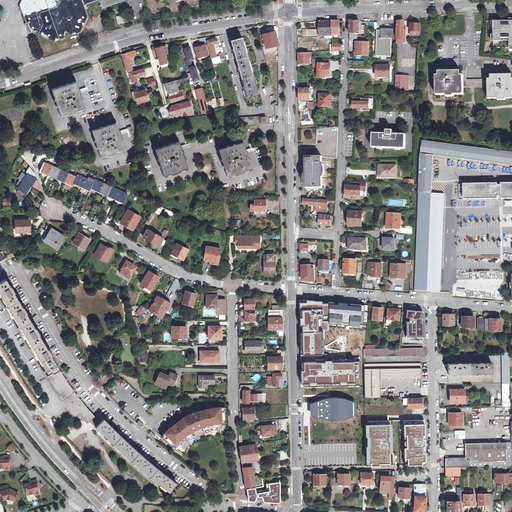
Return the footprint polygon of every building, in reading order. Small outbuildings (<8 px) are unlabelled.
[(21,0),(20,4),(19,5),(26,24),(24,25),(28,34),(31,33),(36,31),(40,33),(39,35),(54,42),(66,38),(65,35),(66,32),(70,33),(71,36),(81,33),(89,17),(88,14),(84,5),(83,1),(86,0),(88,1),(91,0),(99,0),(102,8),(125,0),(175,0),(176,2),(181,0),(21,0)] [(511,20),(511,21),(493,21),(494,48),(510,47),(510,50),(511,49),(511,20)] [(307,36),(326,35),(325,21),(323,21),(319,21),(320,29),(318,29),(307,30),(307,36)] [(360,21),(350,21),(350,33),(356,34),(361,34),(361,32),(361,28),(359,28),(360,21)] [(396,41),(396,44),(403,44),(403,42),(404,42),(405,41),(405,40),(405,39),(405,29),(405,25),(403,25),(404,21),(400,21),(397,21),(397,25),(397,39),(396,39),(396,41)] [(391,57),(392,30),(376,29),(375,56),(391,57)] [(265,49),(277,45),(278,45),(277,39),(274,31),(272,32),(262,35),(262,38),(265,49)] [(243,46),(241,38),(230,41),(247,97),(257,94),(257,92),(255,86),(254,84),(254,83),(249,67),(249,65),(249,64),(244,48),(244,47),(243,46)] [(216,58),(217,57),(216,54),(215,55),(212,44),(217,43),(215,39),(206,41),(207,43),(211,58),(212,62),(217,61),(216,58)] [(362,55),(368,55),(368,43),(356,43),(356,54),(362,55)] [(202,44),(193,47),(196,58),(208,55),(205,45),(202,46),(202,44)] [(160,65),(166,64),(165,58),(165,57),(166,56),(164,47),(163,46),(156,48),(157,51),(156,51),(158,58),(160,65)] [(188,47),(184,48),(187,61),(191,59),(192,58),(189,48),(188,47)] [(136,55),(134,51),(127,53),(127,54),(122,55),(125,67),(124,67),(125,72),(132,70),(128,57),(136,55)] [(309,64),(309,54),(298,54),(298,64),(309,64)] [(312,59),(312,62),(318,62),(318,78),(330,78),(330,61),(332,61),(332,59),(312,59)] [(187,60),(183,62),(185,68),(189,67),(193,80),(198,79),(194,66),(192,66),(190,60),(187,61),(187,60)] [(390,77),(391,61),(380,61),(380,66),(377,66),(376,77),(390,77)] [(137,80),(136,77),(145,74),(143,69),(126,73),(126,75),(129,74),(131,82),(137,80)] [(464,81),(463,69),(439,70),(439,75),(436,75),(436,94),(447,94),(447,95),(454,95),(454,94),(464,93),(464,88),(464,86),(464,81)] [(511,72),(491,73),(491,80),(488,80),(488,86),(488,88),(488,97),(499,97),(499,99),(507,99),(507,97),(511,96),(511,72)] [(407,76),(395,76),(395,81),(395,89),(407,89),(407,76)] [(153,77),(146,79),(146,80),(148,87),(155,85),(153,77)] [(170,98),(166,99),(167,103),(170,103),(184,99),(184,97),(182,98),(181,92),(179,92),(176,83),(188,80),(188,77),(180,79),(165,83),(170,98)] [(67,113),(68,115),(75,113),(75,111),(85,108),(79,91),(76,81),(52,88),(61,115),(67,113)] [(200,87),(195,89),(198,99),(201,110),(206,108),(205,103),(200,87)] [(309,88),(300,88),(299,100),(310,100),(309,88)] [(145,89),(134,92),(138,103),(148,100),(147,98),(145,92),(145,89)] [(330,107),(330,94),(319,94),(318,106),(330,107)] [(372,109),(373,99),(361,98),(361,97),(353,97),(352,108),(372,109)] [(215,98),(209,100),(211,109),(217,107),(215,98)] [(191,110),(188,101),(171,106),(168,112),(176,117),(186,114),(186,113),(191,110)] [(236,126),(261,124),(260,117),(260,116),(238,117),(236,126)] [(101,157),(108,155),(108,156),(116,154),(116,152),(125,149),(120,133),(116,123),(92,130),(101,157)] [(314,154),(314,157),(321,156),(337,158),(338,127),(317,129),(317,147),(315,147),(314,154)] [(404,149),(405,135),(392,135),(392,132),(382,131),(382,134),(372,134),(372,147),(404,149)] [(171,172),(172,174),(179,172),(178,170),(188,167),(181,147),(179,140),(155,148),(164,174),(171,172)] [(411,283),(411,288),(414,288),(414,290),(440,293),(442,250),(445,195),(431,194),(434,156),(511,165),(511,151),(471,147),(422,140),(415,283),(411,283)] [(228,175),(235,173),(235,175),(243,173),(242,171),(252,168),(246,152),(242,142),(219,150),(228,175)] [(306,188),(308,192),(313,189),(314,192),(316,191),(318,190),(320,190),(320,188),(322,188),(321,156),(314,157),(312,157),(305,157),(306,188)] [(39,170),(48,174),(52,165),(47,163),(43,161),(39,170)] [(27,172),(34,177),(35,174),(29,165),(27,169),(24,173),(26,174),(27,172)] [(52,165),(48,174),(56,177),(60,169),(57,167),(52,165)] [(397,179),(397,177),(381,177),(381,166),(379,166),(378,178),(397,179)] [(381,177),(397,177),(397,166),(381,166),(381,177)] [(56,177),(64,181),(68,172),(62,170),(60,169),(56,177)] [(26,174),(24,173),(21,171),(17,177),(22,180),(26,174)] [(34,177),(27,172),(26,174),(22,180),(30,185),(35,177),(34,177)] [(68,172),(64,181),(66,182),(72,185),(73,182),(76,176),(74,175),(68,172)] [(79,175),(77,174),(76,176),(73,182),(82,186),(86,178),(79,175)] [(92,180),(86,178),(82,186),(90,190),(91,187),(94,181),(92,180)] [(99,191),(103,183),(97,180),(95,179),(94,181),(91,187),(99,191)] [(27,191),(30,185),(22,180),(19,186),(17,188),(24,192),(25,193),(27,191)] [(360,195),(361,190),(361,182),(351,182),(351,186),(346,186),(345,195),(360,195)] [(463,183),(463,199),(498,198),(497,196),(501,196),(501,198),(511,198),(511,182),(501,183),(501,185),(497,185),(497,183),(463,183)] [(107,195),(111,186),(109,185),(103,183),(99,191),(107,195)] [(107,195),(115,198),(119,190),(113,187),(111,186),(107,195)] [(119,190),(115,198),(123,202),(127,194),(125,193),(119,190)] [(316,205),(316,210),(325,211),(325,205),(325,200),(303,198),(303,203),(303,204),(313,205),(316,205)] [(262,200),(258,200),(254,199),(254,204),(250,204),(250,211),(254,211),(265,211),(265,200),(262,200)] [(163,207),(156,204),(152,210),(156,212),(159,214),(163,207)] [(133,231),(141,217),(128,209),(120,223),(123,225),(130,229),(133,231)] [(362,212),(350,211),(349,225),(362,226),(362,212)] [(387,228),(392,228),(392,226),(400,226),(401,214),(387,213),(387,226),(387,228)] [(319,224),(330,225),(331,215),(313,214),(312,218),(312,221),(317,222),(317,223),(319,223),(319,224)] [(28,232),(28,225),(30,225),(30,220),(15,220),(15,232),(28,232)] [(43,241),(57,249),(65,236),(51,228),(43,241)] [(158,246),(163,238),(147,228),(142,236),(158,246)] [(84,249),(89,239),(85,237),(81,234),(78,232),(72,242),(84,249)] [(238,235),(238,247),(253,248),(253,247),(254,247),(254,246),(257,246),(257,243),(261,243),(262,237),(238,235)] [(365,249),(366,238),(348,238),(348,248),(365,249)] [(394,249),(394,238),(383,238),(383,249),(394,249)] [(178,255),(178,256),(183,259),(188,249),(176,243),(172,251),(178,255)] [(107,260),(113,250),(109,247),(108,248),(101,244),(99,246),(94,255),(101,259),(103,257),(107,260)] [(206,246),(203,258),(210,260),(210,262),(217,263),(218,261),(220,248),(206,246)] [(263,256),(264,270),(268,270),(268,273),(275,273),(275,270),(274,256),(273,256),(273,254),(266,254),(266,256),(263,256)] [(362,267),(362,257),(345,256),(345,259),(344,259),(343,273),(349,273),(349,272),(356,272),(356,267),(362,267)] [(129,278),(131,274),(131,275),(137,265),(133,263),(132,263),(126,259),(120,268),(121,269),(119,272),(129,278)] [(319,260),(319,270),(328,270),(329,260),(319,260)] [(368,275),(375,275),(375,277),(381,277),(381,264),(369,263),(368,275)] [(391,277),(400,277),(400,276),(405,276),(406,264),(391,263),(391,275),(391,277)] [(314,281),(314,265),(302,265),(303,280),(314,281)] [(150,291),(159,276),(148,270),(139,285),(150,291)] [(37,358),(46,373),(57,366),(51,355),(52,354),(48,348),(47,349),(45,345),(39,334),(36,327),(35,328),(34,326),(32,324),(26,313),(27,313),(23,306),(22,307),(20,303),(14,292),(15,292),(11,285),(10,286),(6,278),(0,281),(0,297),(8,310),(11,315),(20,331),(24,337),(33,352),(37,358)] [(192,305),(195,293),(190,292),(185,291),(182,302),(192,305)] [(217,299),(217,295),(206,294),(206,305),(206,307),(216,307),(217,299)] [(149,309),(155,313),(163,299),(157,296),(149,309)] [(253,308),(254,299),(245,298),(245,308),(253,308)] [(163,299),(155,313),(161,316),(164,311),(169,303),(163,299)] [(227,299),(217,299),(216,307),(227,307),(227,299)] [(300,300),(302,355),(323,356),(322,332),(329,332),(330,326),(337,326),(337,329),(363,330),(365,305),(300,300)] [(148,309),(144,307),(143,308),(138,315),(142,318),(148,309)] [(227,307),(216,307),(216,315),(225,316),(227,316),(227,307)] [(382,308),(372,307),(371,319),(381,320),(382,308)] [(388,328),(393,329),(394,321),(398,321),(399,309),(387,308),(386,320),(389,320),(388,328)] [(245,309),(241,309),(241,315),(245,315),(245,320),(253,320),(253,315),(255,315),(254,310),(245,310),(245,309)] [(280,309),(268,309),(269,317),(268,317),(268,329),(281,329),(281,317),(280,317),(280,309)] [(421,311),(406,309),(405,317),(409,317),(409,322),(406,322),(407,334),(407,336),(422,335),(422,322),(420,322),(421,311)] [(442,314),(443,324),(454,324),(454,313),(442,314)] [(457,316),(458,327),(473,326),(473,315),(460,315),(460,316),(457,316)] [(484,318),(484,330),(489,330),(489,333),(501,332),(501,318),(484,318)] [(186,337),(186,325),(184,325),(171,325),(171,336),(177,336),(186,337)] [(221,338),(221,326),(208,326),(208,332),(208,338),(221,338)] [(251,349),(261,349),(261,341),(245,341),(245,349),(245,351),(251,351),(251,349)] [(363,357),(416,355),(416,348),(398,348),(381,348),(375,348),(367,349),(364,349),(363,349),(363,357)] [(138,351),(140,363),(151,361),(148,349),(138,351)] [(220,363),(220,351),(200,351),(200,363),(220,363)] [(501,352),(501,383),(509,383),(509,377),(509,365),(509,361),(509,357),(509,352),(501,352)] [(281,368),(281,356),(267,356),(267,367),(281,368)] [(299,372),(301,386),(309,384),(310,388),(317,388),(317,384),(339,384),(339,388),(348,388),(347,385),(361,384),(360,362),(303,364),(303,372),(299,372)] [(491,373),(491,362),(447,363),(447,374),(491,373)] [(363,366),(363,379),(365,398),(381,398),(380,379),(421,378),(420,363),(363,364),(363,366)] [(57,366),(46,373),(48,377),(53,374),(54,375),(60,371),(57,366)] [(75,392),(60,371),(54,375),(53,374),(48,377),(63,401),(75,417),(80,414),(87,422),(89,420),(94,416),(75,392)] [(164,388),(167,383),(172,385),(176,375),(174,374),(169,372),(168,375),(160,372),(154,383),(164,388)] [(278,386),(278,378),(281,378),(281,373),(272,373),(272,376),(272,385),(278,386)] [(204,387),(204,383),(213,383),(213,380),(213,376),(213,375),(198,375),(197,387),(204,387)] [(509,383),(501,383),(502,398),(510,398),(509,383)] [(469,402),(469,389),(456,389),(456,402),(469,402)] [(316,401),(309,404),(311,417),(332,422),(355,418),(356,415),(356,404),(339,396),(330,397),(316,401)] [(402,399),(402,404),(407,404),(407,408),(421,407),(421,398),(402,399)] [(218,424),(222,424),(221,406),(217,406),(213,407),(207,408),(202,409),(197,411),(197,410),(193,411),(188,414),(185,415),(181,417),(182,418),(177,421),(174,423),(168,428),(165,431),(163,433),(161,435),(175,447),(180,441),(186,437),(191,433),(197,430),(203,428),(209,426),(213,425),(218,424)] [(243,419),(243,422),(253,421),(253,418),(254,418),(253,407),(242,408),(243,419)] [(98,412),(94,416),(89,420),(95,428),(105,419),(98,412)] [(462,425),(462,412),(449,412),(449,425),(462,425)] [(430,416),(366,419),(366,467),(430,464),(430,416)] [(111,425),(105,419),(95,428),(113,447),(131,464),(150,480),(169,495),(178,485),(168,476),(169,475),(165,472),(164,473),(158,469),(150,462),(151,460),(147,457),(146,458),(140,454),(132,446),(133,444),(130,441),(128,443),(122,437),(114,429),(116,427),(112,424),(111,425)] [(271,424),(259,425),(259,427),(261,429),(262,437),(273,436),(272,432),(274,431),(274,428),(276,428),(275,424),(271,424)] [(174,448),(175,447),(161,435),(160,437),(174,448)] [(497,466),(506,466),(511,465),(511,446),(510,441),(465,443),(464,448),(464,458),(445,458),(445,467),(445,476),(460,476),(460,467),(476,466),(492,466),(497,466)] [(239,446),(241,462),(248,461),(258,459),(255,443),(239,446)] [(1,457),(0,457),(0,467),(2,468),(4,470),(8,470),(8,462),(9,462),(9,456),(1,456),(1,457)] [(242,467),(245,488),(254,487),(255,487),(254,479),(252,466),(249,466),(242,467)] [(304,471),(304,475),(313,475),(313,485),(325,485),(325,474),(313,474),(313,471),(304,471)] [(373,473),(366,472),(360,472),(360,483),(373,483),(373,473)] [(331,477),(330,485),(337,485),(337,484),(349,484),(349,473),(337,473),(337,477),(331,477)] [(510,481),(510,473),(494,474),(494,482),(510,481)] [(390,476),(380,475),(379,492),(386,493),(386,491),(389,491),(393,491),(394,486),(394,476),(390,476)] [(254,479),(255,487),(262,486),(261,478),(254,479)] [(28,483),(23,485),(26,495),(31,494),(34,495),(38,494),(36,487),(37,486),(35,480),(28,482),(28,483)] [(254,487),(245,488),(247,500),(248,500),(248,501),(278,503),(279,503),(279,502),(279,481),(279,480),(278,480),(265,482),(266,489),(255,490),(254,487)] [(415,485),(413,485),(414,495),(414,510),(425,511),(425,504),(425,498),(425,495),(425,485),(415,485)] [(409,497),(409,487),(399,487),(398,497),(409,497)] [(459,511),(460,511),(460,493),(459,487),(456,487),(456,493),(456,501),(454,501),(454,497),(452,497),(452,495),(446,496),(446,511),(459,511)] [(0,491),(0,495),(1,495),(2,500),(6,499),(9,499),(12,501),(17,494),(9,489),(6,490),(0,491)] [(460,504),(461,504),(463,504),(463,507),(474,506),(474,493),(470,494),(470,490),(465,490),(465,494),(463,494),(463,489),(460,489),(460,490),(460,504)] [(493,506),(493,494),(484,494),(483,492),(481,492),(481,494),(477,494),(478,506),(493,506)]
